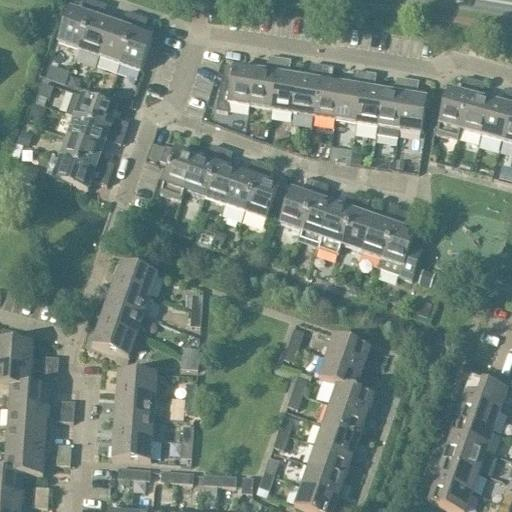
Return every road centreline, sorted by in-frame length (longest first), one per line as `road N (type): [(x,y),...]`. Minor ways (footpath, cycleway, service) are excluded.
road 1 (residential): [(511,75),(458,58),(424,70),(197,29),(171,106),(144,122),(118,207)]
road 2 (residential): [(76,511),(86,401),(70,370),(72,345)]
road 3 (residential): [(72,345),(118,207)]
